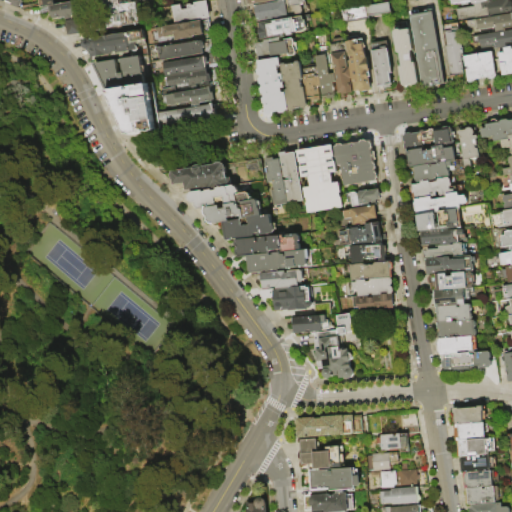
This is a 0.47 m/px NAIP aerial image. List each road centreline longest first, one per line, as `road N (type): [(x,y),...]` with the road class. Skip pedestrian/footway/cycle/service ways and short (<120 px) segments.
road 1 (residential): [(0,21),(59,52),(80,78),(116,162),(189,237),(278,357),(282,397),(254,446)]
road 2 (residential): [(428,394),(382,117)]
road 3 (residential): [(511,95),(251,134)]
road 4 (residential): [(511,396),(282,397)]
road 5 (residential): [(251,134),(226,0)]
